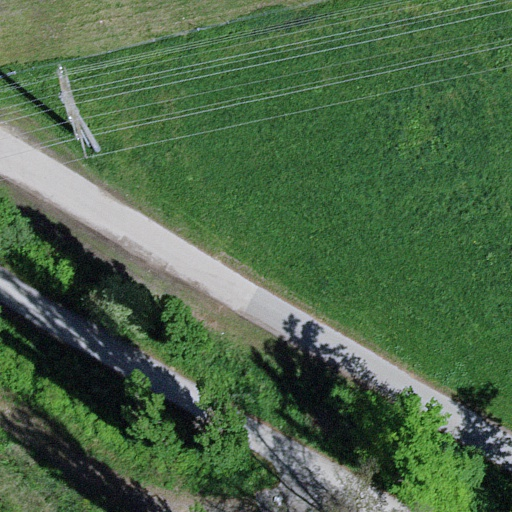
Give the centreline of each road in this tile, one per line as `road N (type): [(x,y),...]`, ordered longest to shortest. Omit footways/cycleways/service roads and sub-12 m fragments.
road 1 (unclassified): [(511,448),(0,153)]
road 2 (track): [(402,511),(164,387),(0,285)]
